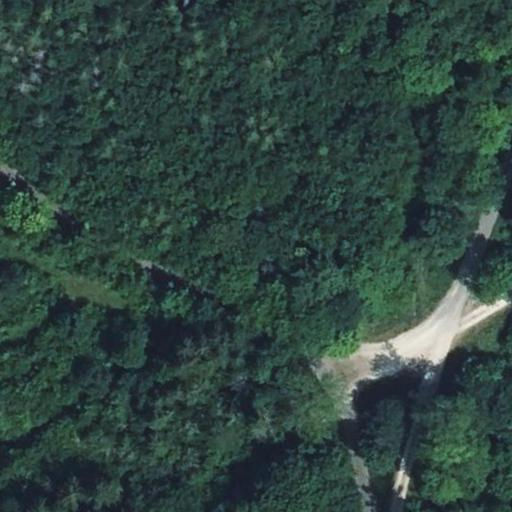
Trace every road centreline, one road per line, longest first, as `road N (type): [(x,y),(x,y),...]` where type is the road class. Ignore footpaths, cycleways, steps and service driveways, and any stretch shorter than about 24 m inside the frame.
road 1 (track): [(345,366),(77,227),(0,167)]
road 2 (track): [(440,337),(511,160)]
road 3 (track): [(392,511),(440,337)]
road 4 (track): [(354,422),(223,511)]
